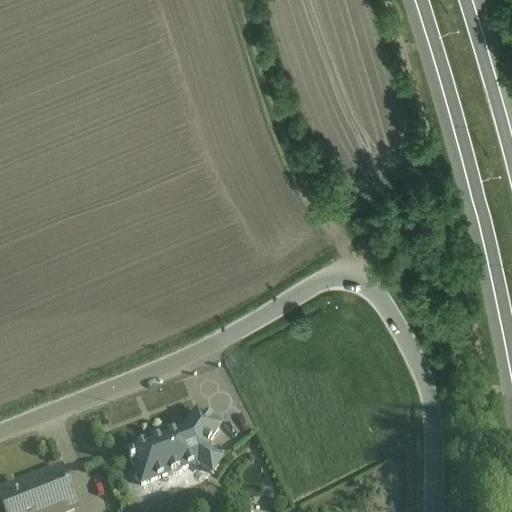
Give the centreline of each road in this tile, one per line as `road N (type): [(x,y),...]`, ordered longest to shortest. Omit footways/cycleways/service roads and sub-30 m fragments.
road 1 (residential): [(431,511),(435,458),(425,382),(393,321),(353,283),(329,281),(198,353),(0,433)]
road 2 (secondary): [(419,0),(464,154),(511,384)]
road 3 (track): [(353,283),(240,0)]
road 4 (secondary): [(511,171),(459,0)]
